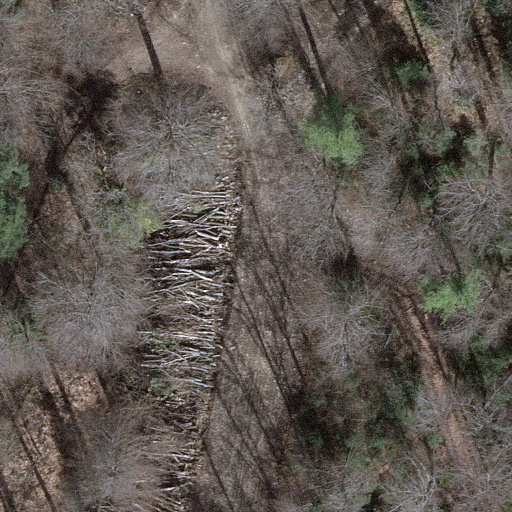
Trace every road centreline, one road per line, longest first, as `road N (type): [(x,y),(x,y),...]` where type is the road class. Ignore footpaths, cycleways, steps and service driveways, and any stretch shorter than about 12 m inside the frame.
road 1 (track): [(232,511),(272,325),(272,202),(200,0)]
road 2 (track): [(0,287),(40,171),(70,119),(106,78),(203,12),(240,0)]
road 3 (track): [(386,247),(487,511)]
road 4 (track): [(272,202),(511,296)]
